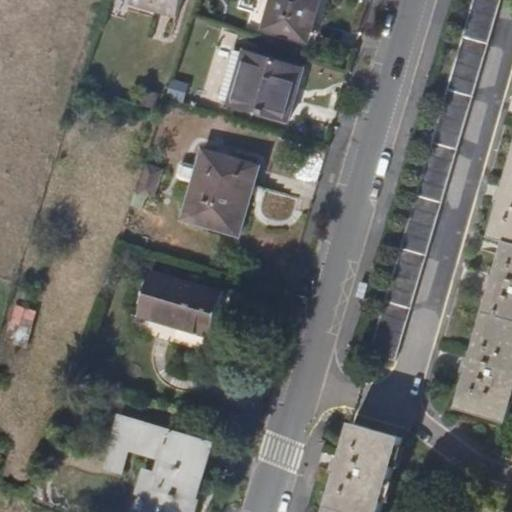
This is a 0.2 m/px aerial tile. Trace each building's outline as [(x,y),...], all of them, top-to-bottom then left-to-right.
[(322,0),(274,0),(269,19),(313,33),(322,0)] [(501,0),(471,0),(368,353),(395,361),(501,0)] [(304,64),(254,47),(237,96),(287,115),(304,64)] [(261,159),(202,140),(178,208),(223,223),(239,176),(253,181),(261,159)] [(156,165),(142,160),(133,189),(147,194),(156,165)] [(511,167),(507,187),(503,187),(498,201),(502,202),(492,236),(506,240),(496,275),(493,275),(489,291),(492,292),(473,358),(469,358),(465,372),(468,373),(458,407),(509,422),(511,411),(511,167)] [(253,181),(239,176),(223,223),(236,228),(253,181)] [(237,300),(154,271),(141,312),(225,340),(237,300)] [(38,309),(15,304),(7,338),(30,343),(38,309)] [(212,452),(117,421),(109,446),(126,452),(161,464),(155,483),(141,478),(135,501),(147,506),(145,511),(185,511),(193,489),(196,490),(199,477),(203,478),(212,452)] [(379,511),(401,439),(351,423),(340,457),(337,456),(332,473),(335,475),(324,511),(379,511)] [(126,452),(109,446),(101,471),(119,477),(126,452)] [(511,511),(480,503),(477,511),(511,511)]
